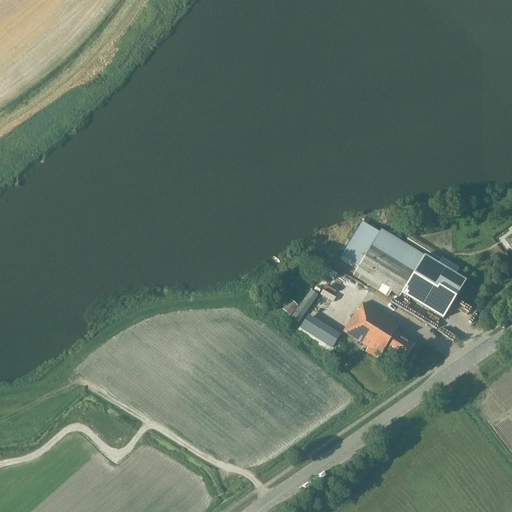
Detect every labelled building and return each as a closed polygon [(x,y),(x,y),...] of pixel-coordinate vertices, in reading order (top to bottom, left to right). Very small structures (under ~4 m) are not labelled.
[(358,228),(340,257),(357,268),(352,276),(388,297),(391,292),(399,297),(401,294),(442,319),(465,281),(455,275),(459,268),(445,260),(441,266),(427,258),(393,237),(388,234),(381,230),(376,238),(358,228)] [(317,296),(310,291),(290,318),(298,323),(317,296)] [(298,306),(290,300),(282,310),(290,316),(298,306)] [(356,312),(343,332),(368,347),(365,352),(376,359),(379,354),(380,355),(384,348),(403,360),(413,344),(394,332),(398,326),(362,303),(356,312)] [(340,335),(308,314),(300,327),(332,348),(340,335)] [(91,409),(82,418),(103,438),(112,428),(91,409)]
